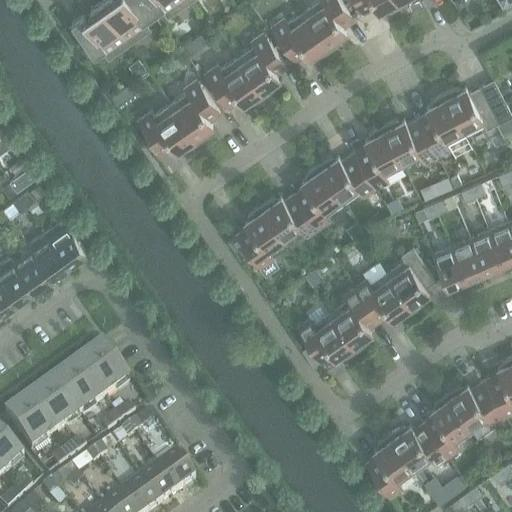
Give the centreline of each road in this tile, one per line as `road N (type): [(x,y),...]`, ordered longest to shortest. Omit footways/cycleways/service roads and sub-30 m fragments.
road 1 (residential): [(346,422),(190,201),(397,65),(456,38),(480,42),(511,25)]
road 2 (residential): [(0,346),(102,273),(247,476)]
road 3 (residential): [(346,422),(472,332),(497,340),(511,334)]
